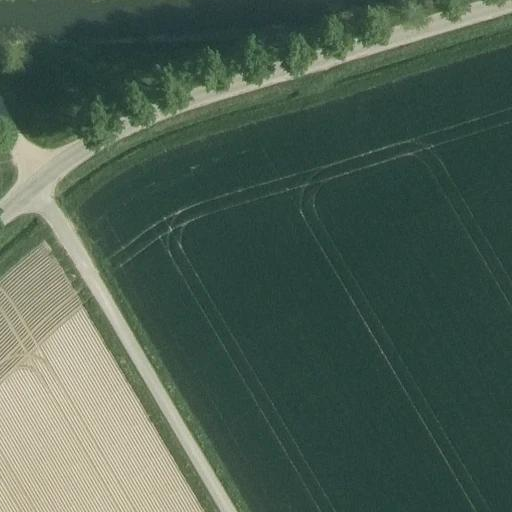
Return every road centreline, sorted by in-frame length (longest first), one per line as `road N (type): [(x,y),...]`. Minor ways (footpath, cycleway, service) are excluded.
road 1 (unclassified): [(36,185),(156,117),(511,3)]
road 2 (unclassified): [(227,511),(36,185)]
